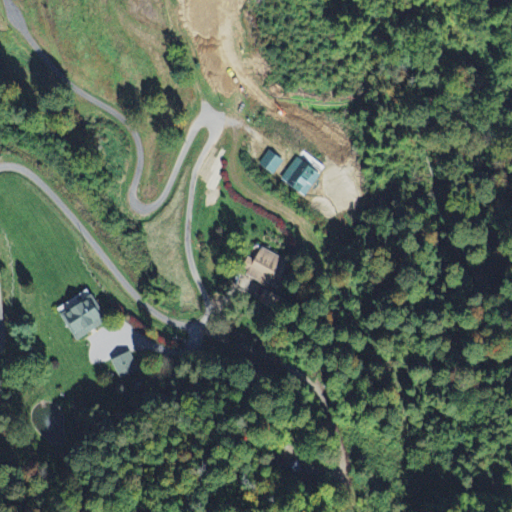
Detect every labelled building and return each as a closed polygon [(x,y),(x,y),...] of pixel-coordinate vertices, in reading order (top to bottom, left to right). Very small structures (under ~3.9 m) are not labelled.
[(276,176),(286,161),(270,151),(261,167),(276,176)] [(309,199),(324,174),(298,158),(283,183),(309,199)] [(276,291),(291,263),(262,248),(248,276),(276,291)] [(113,322),(95,289),(79,297),(80,299),(75,302),(77,305),(70,309),(68,307),(63,310),(80,340),(113,322)] [(263,304),(272,313),(283,302),(273,293),(263,304)] [(113,361),(121,379),(140,371),(132,353),(113,361)]
